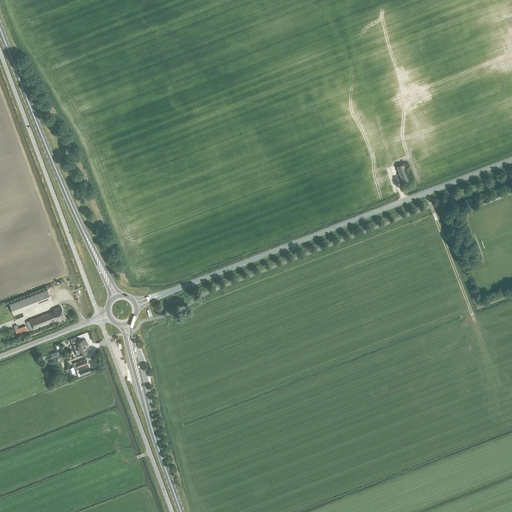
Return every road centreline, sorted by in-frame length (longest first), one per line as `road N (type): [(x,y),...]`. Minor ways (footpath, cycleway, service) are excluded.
road 1 (tertiary): [(159,295),(511,160)]
road 2 (unclassified): [(99,318),(0,52)]
road 3 (primary): [(83,232),(0,26)]
road 4 (unclassified): [(106,338),(171,511)]
road 5 (track): [(473,314),(426,193)]
road 6 (primary): [(182,511),(143,395)]
